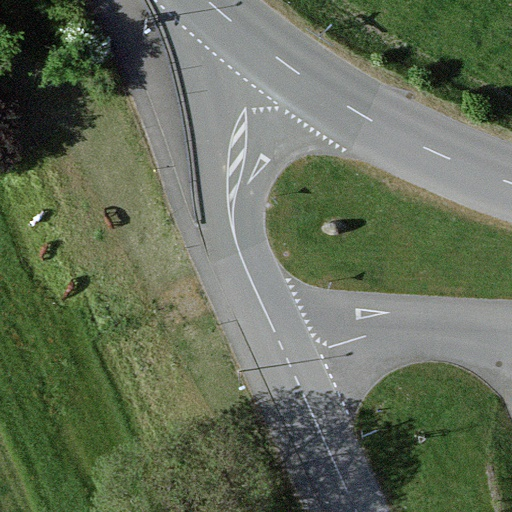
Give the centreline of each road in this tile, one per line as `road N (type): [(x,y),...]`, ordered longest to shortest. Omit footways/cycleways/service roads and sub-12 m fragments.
road 1 (tertiary): [(270,55),(229,163),(240,258),(358,511)]
road 2 (tertiary): [(270,55),(367,119),(511,180)]
